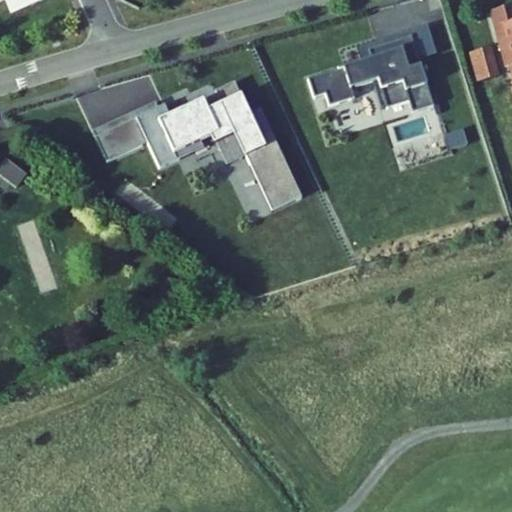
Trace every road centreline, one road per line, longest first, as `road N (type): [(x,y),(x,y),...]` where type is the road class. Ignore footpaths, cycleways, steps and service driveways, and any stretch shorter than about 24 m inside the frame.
road 1 (residential): [(301,0),(116,49)]
road 2 (residential): [(116,49),(0,83)]
